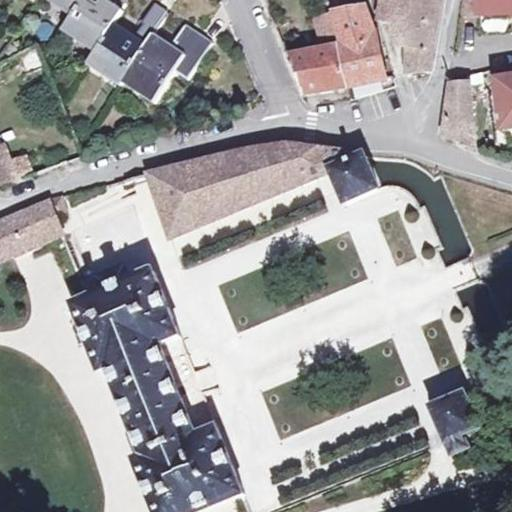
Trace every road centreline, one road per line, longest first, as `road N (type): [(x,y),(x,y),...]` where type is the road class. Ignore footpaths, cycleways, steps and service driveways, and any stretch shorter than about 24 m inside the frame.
road 1 (residential): [(292,126),(92,166),(0,204)]
road 2 (residential): [(453,0),(433,99),(414,142)]
road 3 (residential): [(244,0),(292,126)]
road 4 (residential): [(414,142),(292,126)]
